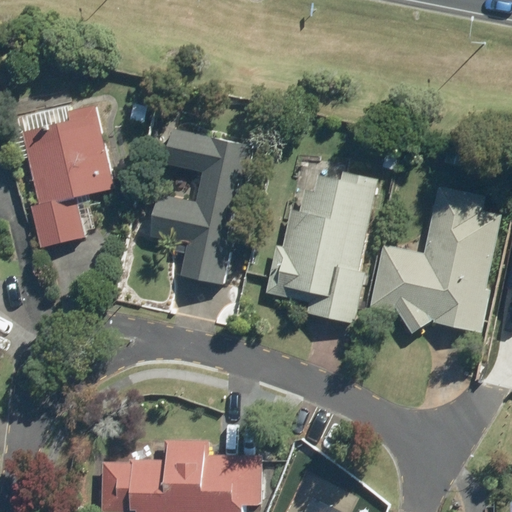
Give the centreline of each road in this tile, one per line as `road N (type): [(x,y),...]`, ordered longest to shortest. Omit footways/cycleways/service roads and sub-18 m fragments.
road 1 (residential): [(426,450),(333,392),(163,340)]
road 2 (residential): [(30,419),(33,368),(61,332),(95,325),(163,340)]
road 3 (residential): [(163,340),(83,372),(30,419)]
